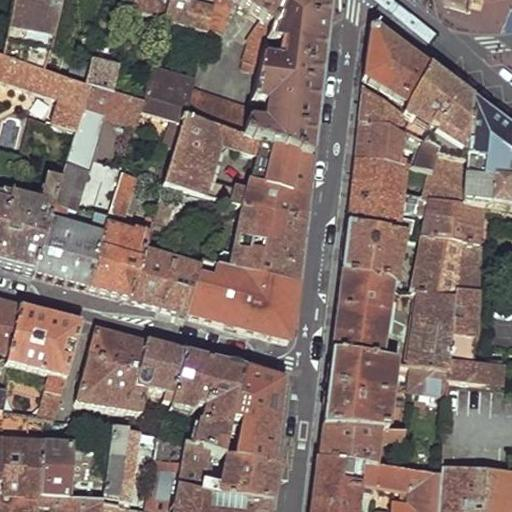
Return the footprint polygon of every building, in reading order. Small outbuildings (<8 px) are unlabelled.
[(10,0),(2,61),(43,75),(59,0),(10,0)] [(123,0),(122,7),(133,10),(135,0),(123,0)] [(135,0),(133,10),(132,15),(165,23),(170,0),(135,0)] [(170,0),(165,23),(164,25),(206,36),(206,33),(214,6),(190,0),(170,0)] [(215,0),(214,6),(206,33),(221,37),(233,6),(261,25),(246,44),(247,48),(241,70),(258,77),(270,33),(282,0),(215,0)] [(244,141),(310,162),(319,83),(329,3),(324,0),(282,0),(270,33),(258,77),(251,107),(267,110),(263,130),(247,128),(244,141)] [(446,0),(445,6),(471,13),(474,0),(446,0)] [(362,82),(405,109),(427,72),(412,61),(383,39),(372,32),(369,33),(362,82)] [(2,61),(0,59),(0,85),(58,104),(51,128),(75,136),(89,92),(87,90),(43,75),(2,61)] [(94,63),(87,90),(89,92),(112,99),(119,68),(94,63)] [(132,139),(140,142),(148,118),(169,124),(162,148),(174,152),(185,123),(192,93),(194,83),(151,71),(141,107),(133,131),(132,139)] [(449,88),(427,72),(405,109),(400,118),(390,136),(430,156),(428,163),(465,169),(470,103),(449,88)] [(60,184),(52,209),(76,216),(104,123),(133,131),(141,107),(112,99),(89,92),(75,136),(60,184)] [(185,123),(244,141),(247,128),(251,111),(192,93),(185,123)] [(357,127),(390,136),(400,118),(360,93),(359,112),(357,127)] [(465,169),(460,210),(483,213),(511,216),(511,134),(496,123),(470,103),(465,169)] [(174,152),(163,190),(212,202),(220,204),(242,210),(302,225),(306,193),(310,162),(244,141),(185,123),(174,152)] [(355,146),(353,164),(385,167),(404,172),(426,177),(428,163),(430,156),(390,136),(357,127),(355,146)] [(426,177),(422,203),(460,210),(465,169),(428,163),(426,177)] [(348,196),(344,226),(399,237),(407,238),(411,218),(415,202),(401,199),(404,172),(385,167),(353,164),(348,196)] [(85,292),(127,305),(141,258),(143,253),(146,241),(111,231),(113,223),(121,221),(133,181),(120,177),(105,224),(98,245),(85,292)] [(0,234),(0,269),(31,278),(46,229),(52,209),(60,184),(46,181),(37,208),(9,202),(0,234)] [(0,234),(9,202),(10,198),(3,197),(1,203),(0,202),(0,234)] [(212,202),(205,220),(213,222),(220,204),(212,202)] [(421,219),(418,240),(458,247),(478,250),(483,213),(460,210),(422,203),(415,202),(411,218),(421,219)] [(158,204),(147,238),(155,240),(160,241),(170,207),(158,204)] [(52,209),(46,229),(98,245),(105,224),(76,216),(52,209)] [(242,210),(230,270),(295,287),(299,257),(302,225),(242,210)] [(341,251),(338,276),(387,281),(391,288),(397,294),(401,295),(402,285),(393,283),(399,237),(344,226),(341,251)] [(31,278),(85,292),(98,245),(46,229),(31,278)] [(146,241),(143,253),(151,255),(155,240),(147,238),(146,241)] [(418,240),(409,296),(417,298),(453,304),(458,247),(418,240)] [(446,374),(445,385),(490,386),(491,370),(474,368),(478,250),(458,247),(453,304),(446,374)] [(127,305),(185,319),(198,273),(141,258),(127,305)] [(198,273),(185,319),(283,345),(287,344),(292,316),(297,287),(295,287),(230,270),(202,263),(198,273)] [(334,317),(329,357),(380,364),(391,288),(387,281),(338,276),(334,317)] [(417,298),(405,368),(410,369),(446,374),(453,304),(417,298)] [(0,411),(4,397),(0,396),(0,358),(8,360),(18,313),(0,308),(0,411)] [(8,360),(6,370),(46,382),(43,396),(47,397),(59,400),(78,329),(18,313),(8,360)] [(94,334),(86,362),(101,366),(100,371),(134,380),(143,347),(94,334)] [(101,366),(86,362),(74,408),(77,411),(136,420),(139,417),(141,408),(143,396),(172,402),(184,358),(143,347),(134,380),(100,371),(101,366)] [(325,395),(321,431),(385,435),(393,367),(380,364),(329,357),(325,395)] [(196,428),(191,452),(208,458),(223,462),(232,425),(244,374),(214,366),(184,358),(172,402),(171,409),(169,412),(191,417),(193,416),(193,413),(201,415),(198,428),(196,428)] [(410,369),(406,393),(444,400),(445,385),(446,374),(410,369)] [(491,370),(490,386),(499,386),(500,369),(491,370)] [(239,438),(233,464),(273,473),(277,430),(282,385),(264,379),(245,372),(244,374),(232,425),(245,428),(243,438),(239,438)] [(47,397),(42,422),(53,423),(59,400),(47,397)] [(0,511),(39,511),(39,501),(41,451),(25,450),(27,421),(0,417),(0,511)] [(319,447),(316,465),(359,470),(374,471),(377,446),(401,446),(402,436),(385,435),(321,431),(319,447)] [(100,505),(100,509),(116,511),(121,511),(126,511),(138,436),(111,432),(100,505)] [(157,442),(145,511),(172,511),(176,490),(182,452),(157,442)] [(182,452),(176,490),(214,501),(269,507),(271,491),(273,473),(233,464),(228,463),(222,491),(202,486),(208,458),(191,452),(183,449),(182,452)] [(39,501),(69,501),(69,452),(41,451),(39,501)] [(308,511),(353,511),(357,487),(359,470),(316,465),(315,465),(310,499),(308,511)] [(434,511),(437,480),(374,471),(359,470),(357,487),(391,492),(389,511),(434,511)] [(434,511),(511,511),(511,477),(438,474),(437,480),(434,511)] [(172,511),(268,511),(269,507),(214,501),(176,490),(172,511)] [(100,505),(69,501),(39,501),(39,511),(99,511),(100,509),(100,505)]
